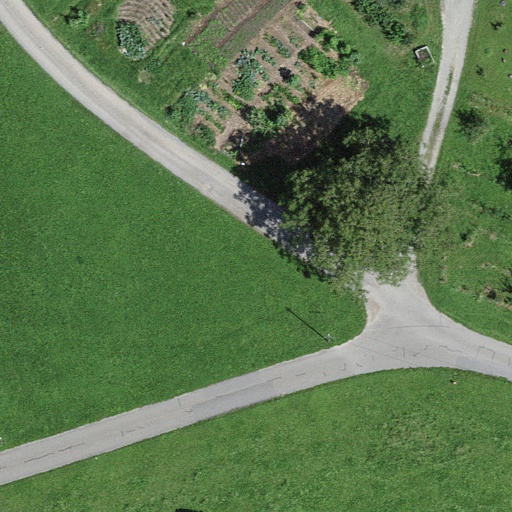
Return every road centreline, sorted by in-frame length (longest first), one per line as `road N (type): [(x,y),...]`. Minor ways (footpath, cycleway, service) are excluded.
road 1 (track): [(417,335),(359,276),(121,120),(14,0)]
road 2 (track): [(417,335),(405,271),(463,0)]
